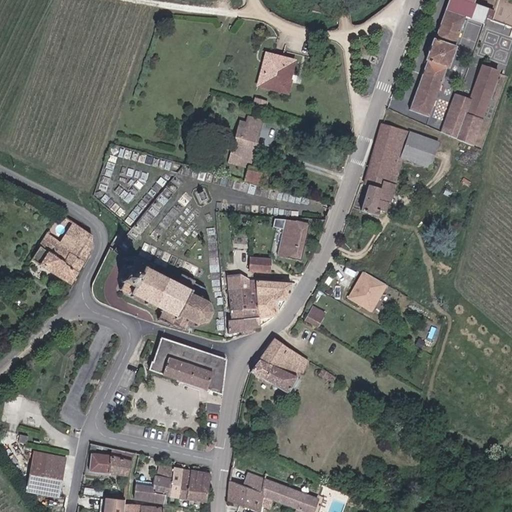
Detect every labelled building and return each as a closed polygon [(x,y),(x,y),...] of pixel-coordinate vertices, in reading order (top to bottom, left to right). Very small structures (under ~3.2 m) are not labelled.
[(488,8),(472,2),(466,0),(445,0),(443,8),(464,15),(482,22),(485,16),(488,8)] [(425,58),(407,106),(427,114),(445,66),(448,67),(456,45),(453,44),(464,15),(443,8),(433,36),(430,35),(422,57),(425,58)] [(269,70),(274,53),(267,51),(262,68),(269,70)] [(296,59),(274,53),(269,70),(262,68),(258,82),(289,91),(296,67),(294,66),(296,59)] [(483,65),(465,113),(480,118),(498,71),(483,65)] [(254,105),(267,109),(269,101),(256,97),(254,105)] [(459,110),(454,108),(444,133),(449,135),(459,110)] [(246,127),(239,125),(230,155),(250,161),(261,123),(248,119),(246,127)] [(410,132),(382,123),(362,184),(369,186),(360,212),(377,218),(379,212),(385,213),(391,193),(381,190),(385,178),(395,181),(403,156),(410,132)] [(439,141),(410,132),(403,156),(431,165),(439,141)] [(248,168),(245,180),(260,183),(262,172),(248,168)] [(397,182),(395,181),(385,178),(381,190),(391,193),(393,194),(397,182)] [(92,234),(64,216),(33,257),(39,260),(36,265),(70,285),(94,247),(92,234)] [(308,223),(280,218),(279,222),(282,223),(276,255),(301,260),(308,223)] [(269,271),(270,258),(250,256),(249,269),(269,271)] [(179,282),(130,259),(116,288),(164,312),(161,320),(186,329),(188,325),(196,326),(197,329),(201,329),(200,326),(206,322),(210,324),(211,320),(209,319),(211,312),(214,312),(214,308),(211,308),(211,302),(212,300),(210,298),(209,300),(203,296),(206,288),(195,283),(196,280),(183,273),(179,282)] [(372,311),(388,284),(364,269),(347,297),(372,311)] [(289,280),(248,279),(246,273),(227,275),(229,334),(257,324),(256,315),(275,315),(275,298),(288,298),(289,280)] [(319,325),(326,312),(315,306),(308,319),(319,325)] [(227,358),(161,338),(150,371),(183,381),(222,394),(227,358)] [(272,339),(252,373),(288,395),(297,379),(293,377),(298,370),(302,372),(309,361),(272,339)] [(337,388),(341,382),(323,370),(320,376),(337,388)] [(361,410),(367,403),(357,395),(350,402),(361,410)] [(29,443),(29,435),(20,435),(20,442),(29,443)] [(135,455),(112,449),(111,455),(91,453),(89,470),(128,474),(135,455)] [(61,494),(66,457),(34,452),(29,490),(61,494)] [(170,496),(174,469),(155,466),(152,484),(138,482),(135,498),(164,502),(165,495),(170,496)] [(178,497),(182,470),(174,469),(170,496),(178,497)] [(211,474),(182,470),(178,497),(207,501),(211,474)] [(312,511),(318,497),(251,472),(245,487),(273,498),(310,511),(312,511)] [(273,498),(245,487),(231,482),(229,501),(259,511),(261,504),(269,507),(273,498)] [(106,510),(106,511),(124,511),(125,505),(125,499),(96,497),(95,510),(106,510)]
